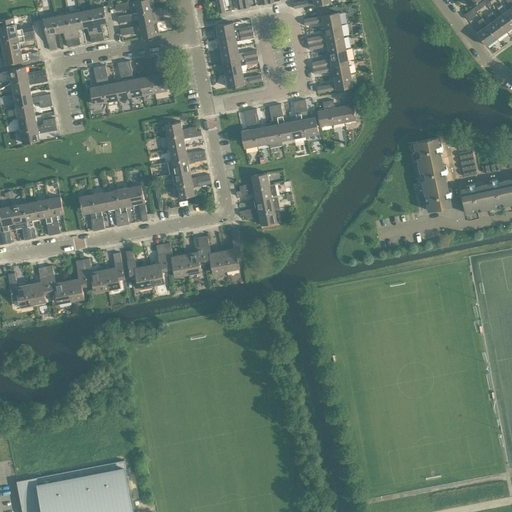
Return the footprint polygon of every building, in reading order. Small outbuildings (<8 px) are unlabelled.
[(128,0),(116,2),(116,3),(117,9),(137,5),(138,11),(155,8),(153,0),(128,0)] [(216,0),(217,2),(219,11),(225,10),(223,0),(216,0)] [(485,0),(481,0),(474,5),(477,9),(487,2),(485,0)] [(502,12),(497,16),(506,29),(511,24),(511,16),(507,9),(506,9),(502,3),(498,5),(502,12)] [(104,5),(92,7),(98,39),(104,38),(103,30),(101,22),(107,21),(104,5)] [(474,5),(464,13),(468,18),(478,10),(477,9),(474,5)] [(92,7),(80,9),(83,26),(88,25),(90,33),(91,40),(98,39),(92,7)] [(138,11),(118,15),(119,21),(139,17),(140,23),(157,20),(156,17),(157,17),(158,16),(157,10),(156,9),(155,9),(155,8),(138,11)] [(80,9),(68,12),(74,43),(80,42),(79,35),(77,27),(83,26),(80,9)] [(328,12),(303,17),(305,23),(319,21),(319,20),(323,19),(324,26),(341,23),(339,10),(332,11),(328,12)] [(493,19),(487,23),(497,36),(506,29),(497,16),(492,10),(488,12),(493,19)] [(68,12),(56,14),(59,30),(64,29),(66,37),(67,45),(74,43),(68,12)] [(56,14),(44,16),(49,41),(50,48),(57,47),(55,39),(54,31),(59,30),(56,14)] [(483,26),(477,31),(486,44),(497,36),(487,23),(482,16),(478,19),(483,26)] [(140,23),(120,27),(122,34),(142,30),(143,35),(159,32),(157,20),(140,23)] [(215,24),(214,25),(215,31),(216,31),(218,31),(219,36),(253,30),(252,23),(234,27),(233,20),(216,24),(215,24)] [(15,22),(0,24),(0,31),(0,32),(1,38),(35,31),(33,25),(33,22),(20,25),(17,26),(16,22),(15,22)] [(321,33),(307,35),(308,42),(344,35),(341,23),(324,26),(325,33),(321,33)] [(218,41),(218,42),(219,48),(220,48),(220,49),(238,45),(236,39),(254,36),(253,30),(219,36),(220,41),(218,41)] [(1,38),(0,37),(0,50),(1,50),(4,50),(21,46),(19,40),(25,39),(36,37),(35,31),(1,38)] [(344,35),(308,42),(309,48),(323,45),(323,44),(327,43),(329,50),(346,47),(344,35)] [(220,49),(219,49),(220,55),(221,55),(222,55),(223,61),(258,54),(256,48),(239,51),(238,45),(220,49)] [(4,50),(1,50),(3,62),(4,62),(6,62),(39,56),(38,50),(31,51),(29,51),(22,52),(21,46),(4,50)] [(326,57),(312,60),(313,66),(348,59),(346,47),(329,50),(330,57),(326,58),(326,57)] [(154,54),(148,55),(155,90),(167,88),(164,71),(157,72),(156,66),(154,54)] [(258,54),(223,61),(226,73),(242,70),(241,63),(259,60),(258,54)] [(146,74),(139,76),(143,93),(155,90),(148,55),(142,56),(145,68),(146,74)] [(130,59),(124,60),(131,95),(143,93),(139,76),(132,77),(131,71),(132,71),(130,59)] [(348,59),(313,66),(314,72),(328,69),(328,68),(332,68),(334,75),(351,71),(348,59)] [(122,79),(115,80),(118,97),(131,95),(124,60),(118,61),(121,73),(122,79)] [(105,63),(100,64),(106,99),(118,97),(115,80),(108,82),(107,75),(108,75),(105,63)] [(26,64),(9,68),(12,80),(47,73),(46,68),(33,70),(34,71),(27,72),(26,64)] [(98,84),(91,85),(94,102),(106,99),(100,64),(94,66),(96,77),(97,77),(98,84)] [(242,70),(226,73),(228,85),(262,79),(261,72),(243,76),(242,70)] [(331,82),(317,84),(318,91),(353,84),(351,71),(334,75),(335,82),(331,82)] [(47,73),(12,80),(14,92),(31,89),(29,82),(35,81),(36,82),(48,79),(47,73)] [(31,89),(14,92),(16,104),(33,101),(39,100),(52,97),(50,92),(38,94),(38,95),(32,96),(31,89)] [(348,103),(341,104),(344,120),(357,118),(352,94),(346,95),(348,103)] [(52,97),(39,100),(40,106),(53,104),(52,97)] [(305,97),(299,98),(306,134),(318,131),(315,115),(308,116),(306,110),(307,109),(305,97)] [(298,118),(291,119),(294,136),(306,134),(299,98),(293,100),(296,112),(296,111),(298,118)] [(333,98),(328,99),(332,123),(344,120),(341,104),(335,106),(333,98)] [(324,108),(318,109),(320,125),(332,123),(328,99),(323,100),(324,108)] [(33,101),(16,104),(19,117),(35,113),(33,101)] [(281,102),(275,103),(282,138),(294,136),(291,119),(284,121),(282,114),(283,114),(281,102)] [(269,121),(266,122),(267,124),(270,141),(269,141),(270,145),(283,143),(282,138),(275,103),(269,104),(272,118),(269,121)] [(256,107),(251,108),(258,143),(269,141),(270,141),(267,124),(259,125),(258,119),(259,119),(256,107)] [(242,129),(245,146),(258,143),(251,108),(244,109),(247,121),(249,127),(242,129)] [(35,113),(19,117),(21,129),(38,126),(35,113)] [(55,116),(43,119),(44,124),(56,122),(55,116)] [(181,120),(165,123),(167,135),(183,132),(181,120)] [(38,126),(21,129),(23,141),(40,138),(39,131),(45,130),(57,128),(56,122),(44,124),(38,126)] [(183,132),(167,135),(170,147),(186,144),(184,137),(202,133),(201,128),(197,129),(197,130),(189,131),(184,132),(183,132)] [(425,138),(414,140),(416,151),(419,163),(442,158),(440,149),(443,149),(442,146),(441,140),(439,141),(437,135),(425,138)] [(473,137),(455,141),(456,147),(474,143),(473,137)] [(186,144),(170,147),(172,159),(188,156),(206,153),(205,148),(187,151),(186,144)] [(472,148),(459,151),(464,174),(477,172),(472,148)] [(188,156),(172,159),(174,171),(190,168),(189,161),(207,158),(206,153),(188,156)] [(442,158),(419,163),(421,174),(424,186),(447,181),(446,173),(448,173),(447,169),(446,165),(444,165),(442,158)] [(501,160),(483,164),(484,170),(502,166),(501,160)] [(174,171),(173,172),(175,184),(177,184),(210,177),(209,172),(192,176),(190,168),(174,171)] [(253,182),(239,184),(240,189),(270,183),(267,171),(251,174),(253,182)] [(175,184),(173,184),(175,196),(179,196),(195,193),(194,185),(211,182),(210,177),(177,184),(175,184)] [(491,181),(484,183),(489,206),(500,204),(511,202),(507,178),(499,180),(499,177),(495,178),(490,179),(491,181)] [(447,181),(424,186),(426,197),(428,209),(452,204),(450,195),(453,194),(452,192),(451,186),(448,186),(447,181)] [(240,189),(236,190),(237,194),(255,191),(256,198),(272,195),(277,194),(275,182),(270,183),(240,189)] [(467,186),(461,188),(466,211),(477,209),(489,206),(484,183),(475,185),(474,182),(472,183),(466,184),(467,186)] [(141,183),(129,185),(132,202),(139,201),(140,207),(140,208),(142,219),(148,218),(147,213),(141,183)] [(129,185),(117,188),(124,223),(129,222),(127,210),(126,210),(125,204),(132,202),(129,185)] [(117,188),(105,190),(108,207),(108,208),(115,207),(116,212),(115,212),(117,224),(124,223),(117,188)] [(105,190),(93,192),(99,228),(105,227),(103,215),(102,215),(101,208),(108,207),(105,190)] [(93,192),(80,195),(83,211),(90,210),(92,217),(91,217),(93,229),(99,228),(93,192)] [(60,194),(48,197),(55,232),(61,231),(59,219),(58,219),(57,213),(64,211),(60,194)] [(255,206),(240,209),(241,214),(245,213),(252,212),(258,211),(274,207),(280,206),(277,194),(272,195),(256,198),(254,199),(255,206)] [(48,197),(36,199),(39,216),(46,215),(47,221),(49,233),(55,232),(48,197)] [(36,199),(24,202),(30,237),(36,236),(34,223),(33,224),(32,217),(39,216),(36,199)] [(24,202),(12,204),(15,221),(16,227),(22,226),(24,238),(30,237),(24,202)] [(12,204),(0,206),(0,209),(6,242),(12,240),(10,228),(9,228),(8,222),(15,221),(12,204)] [(252,212),(245,213),(246,218),(259,215),(261,223),(277,220),(274,207),(258,211),(252,212)] [(234,246),(223,249),(226,266),(239,264),(237,254),(243,253),(238,228),(238,227),(232,229),(231,229),(234,246)] [(207,233),(201,235),(206,260),(212,259),(213,269),(226,266),(223,249),(211,251),(207,233)] [(196,250),(185,252),(188,269),(201,267),(200,261),(206,260),(201,235),(194,236),(196,250)] [(170,241),(163,242),(168,268),(174,266),(175,272),(188,269),(185,252),(173,254),(170,241)] [(160,261),(148,263),(152,281),(164,278),(162,269),(168,268),(163,242),(156,243),(160,261)] [(133,248),(126,249),(131,275),(137,274),(139,283),(139,287),(152,284),(152,281),(148,263),(137,265),(133,248)] [(116,265),(104,268),(107,286),(120,283),(119,277),(125,276),(120,250),(113,252),(116,265)] [(90,256),(83,258),(88,283),(93,282),(95,288),(107,286),(104,268),(92,270),(90,256)] [(79,277),(67,279),(71,296),(83,294),(82,284),(88,283),(83,258),(76,259),(79,277)] [(52,264),(46,265),(51,290),(56,289),(58,299),(71,296),(67,279),(56,281),(52,264)] [(41,280),(30,282),(33,300),(46,297),(45,292),(51,290),(46,265),(38,266),(41,280)] [(15,271),(8,272),(13,298),(19,296),(20,302),(21,306),(34,303),(33,300),(30,282),(17,285),(15,271)] [(20,478),(17,478),(23,511),(134,511),(124,457),(119,458),(40,474),(33,475),(20,478)]
